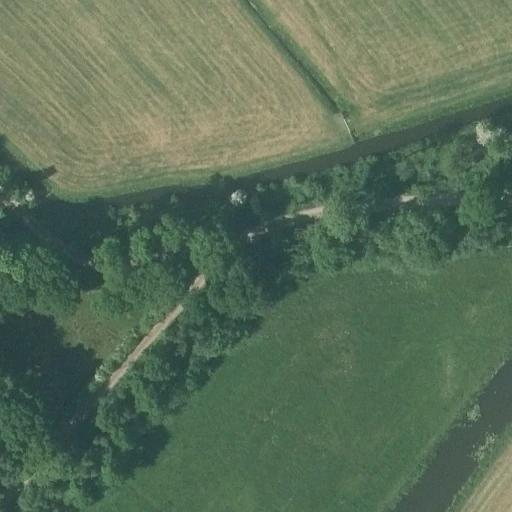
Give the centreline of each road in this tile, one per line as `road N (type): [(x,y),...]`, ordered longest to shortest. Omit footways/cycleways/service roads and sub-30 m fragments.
road 1 (track): [(224,248),(309,218),(511,199)]
road 2 (track): [(224,248),(120,261),(57,245),(0,193)]
